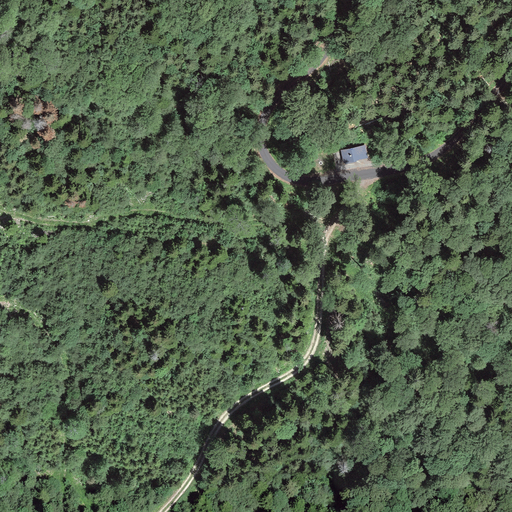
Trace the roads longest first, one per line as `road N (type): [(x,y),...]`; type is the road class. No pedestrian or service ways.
road 1 (track): [(332,0),(326,57),(289,85),(260,126),(264,156),(288,179),(408,169),(455,144),(511,74)]
road 2 (track): [(166,511),(236,407),(306,364),(317,338),(325,244),(362,178)]
